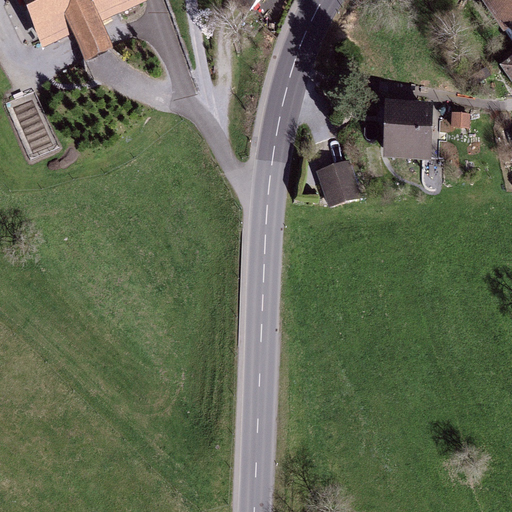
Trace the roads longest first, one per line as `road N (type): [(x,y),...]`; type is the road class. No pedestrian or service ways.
road 1 (tertiary): [(253,511),(272,159),(293,65),(323,0)]
road 2 (track): [(267,199),(232,166),(184,87),(156,0)]
